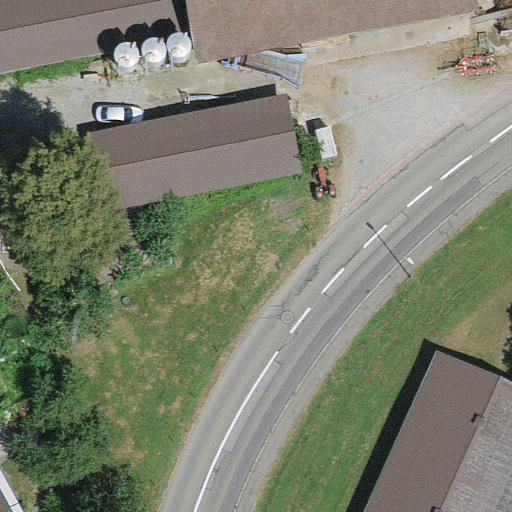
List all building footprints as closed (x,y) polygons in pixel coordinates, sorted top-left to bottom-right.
[(183,0),(23,0),(0,5),(0,93),(198,58),(183,0)] [(183,0),(198,58),(205,84),(484,16),(480,0),(183,0)] [(287,100),(89,138),(105,217),(302,180),(287,100)] [(511,511),(511,390),(440,357),(369,511),(511,511)] [(0,511),(19,511),(0,478),(0,511)]
